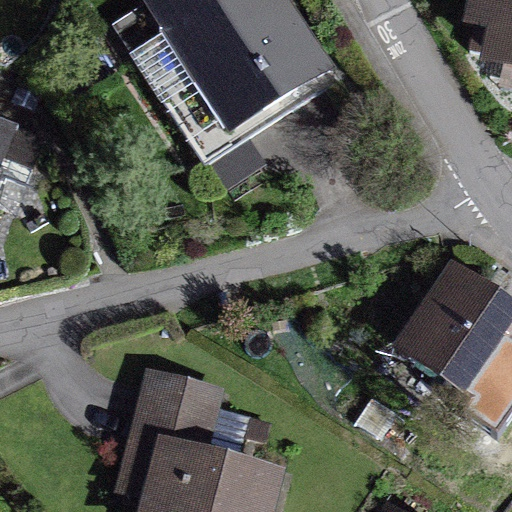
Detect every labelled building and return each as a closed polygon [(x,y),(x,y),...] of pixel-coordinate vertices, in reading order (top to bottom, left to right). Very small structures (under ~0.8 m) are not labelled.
[(328,79),(272,0),(144,0),(139,3),(223,142),(328,79)] [(511,69),(511,0),(491,0),(477,62),(511,69)] [(0,185),(21,128),(0,120),(0,185)] [(511,388),(511,316),(442,269),(389,347),(492,417),(511,388)] [(221,380),(140,373),(140,440),(161,440),(146,511),(283,511),(297,468),(212,441),(221,380)] [(414,511),(395,499),(386,511),(414,511)]
